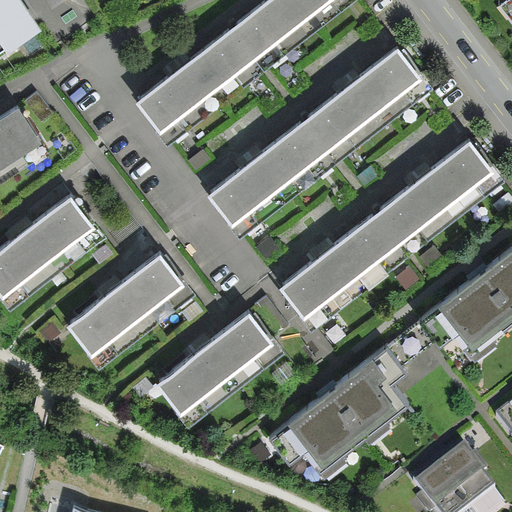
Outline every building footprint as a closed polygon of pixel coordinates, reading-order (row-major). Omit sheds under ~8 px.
[(0,0),(0,46),(5,43),(38,20),(23,0),(0,0)] [(253,0),(180,57),(133,94),(157,125),(318,0),(253,0)] [(511,0),(497,0),(511,18),(511,0)] [(256,145),(204,185),(227,216),(419,70),(395,39),(355,70),(256,145)] [(0,157),(36,133),(13,100),(0,108),(0,157)] [(325,240),(276,278),(301,310),(492,163),(467,131),(424,164),(325,240)] [(0,287),(91,218),(67,186),(15,227),(0,237),(0,287)] [(181,278),(157,246),(116,276),(65,314),(89,346),(181,278)] [(511,250),(419,322),(452,364),(468,351),(472,356),(511,324),(511,250)] [(272,334),(247,302),(199,340),(153,377),(179,408),(272,334)] [(401,370),(382,345),(263,435),(282,460),(299,447),(302,451),(316,468),(406,400),(390,379),(401,370)] [(511,406),(495,420),(511,441),(511,406)] [(476,511),(495,498),(457,449),(412,484),(433,511),(476,511)] [(141,511),(69,495),(65,511),(141,511)]
